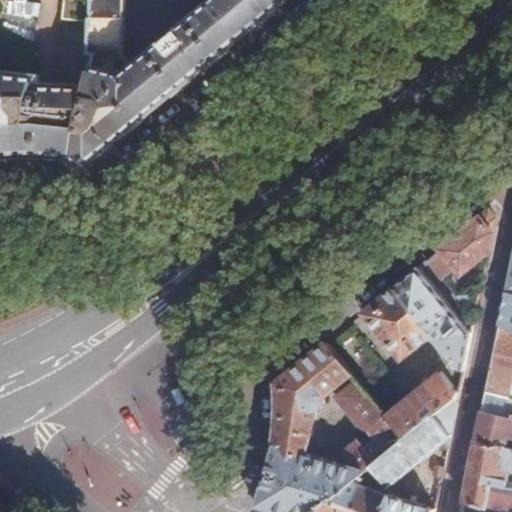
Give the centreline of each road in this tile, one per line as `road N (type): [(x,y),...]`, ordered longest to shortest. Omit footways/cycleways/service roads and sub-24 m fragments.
road 1 (primary): [(511,6),(188,271)]
road 2 (residential): [(334,0),(101,194),(64,183),(0,184)]
road 3 (residential): [(447,511),(508,209),(496,169)]
road 4 (unclassified): [(496,169),(255,364),(244,386)]
road 5 (primary): [(188,271),(162,270),(8,363)]
road 6 (residential): [(188,498),(189,463),(161,401),(147,390),(73,376)]
road 7 (unknown): [(52,183),(51,5)]
road 8 (primary): [(73,376),(181,297),(188,271)]
road 9 (residential): [(244,386),(240,456),(230,473),(188,498)]
